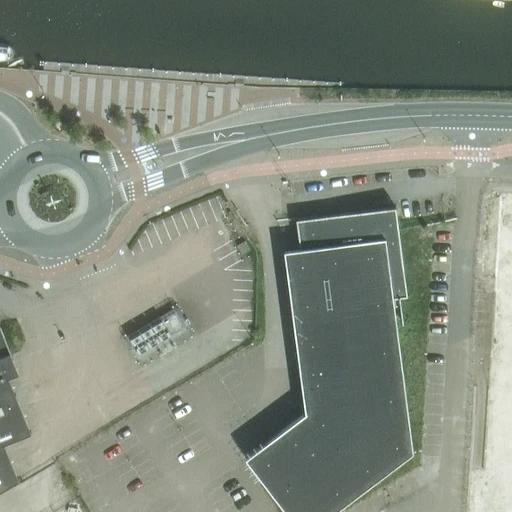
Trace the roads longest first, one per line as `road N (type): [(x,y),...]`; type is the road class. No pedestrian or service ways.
road 1 (secondary): [(264,136),(393,117),(511,116)]
road 2 (secondary): [(264,136),(173,144),(103,167),(86,164)]
road 3 (secondary): [(99,208),(264,136)]
